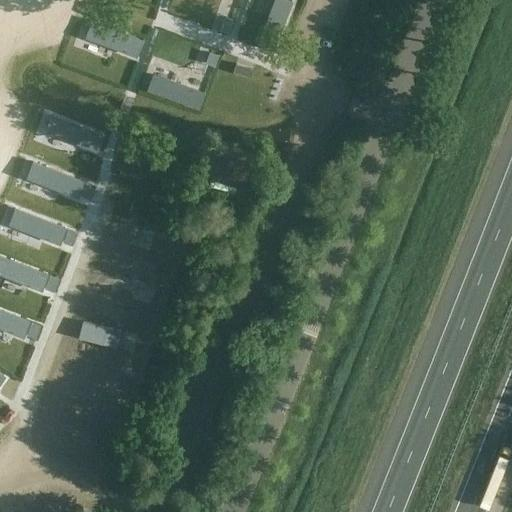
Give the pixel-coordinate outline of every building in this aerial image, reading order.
[(287,0),(267,0),(253,40),(270,47),(287,0)] [(90,19),(83,36),(135,57),(142,40),(90,19)] [(235,63),(232,72),(249,78),(252,68),(235,63)] [(153,74),(146,91),(198,112),(204,95),(153,74)] [(51,115),(44,132),(97,152),(104,134),(51,115)] [(0,135),(0,157),(17,159),(20,138),(0,135)] [(53,160),(56,149),(40,145),(37,156),(53,160)] [(32,159),(25,177),(77,197),(84,180),(32,159)] [(94,185),(85,181),(81,194),(90,197),(94,185)] [(14,205),(7,223),(59,243),(66,226),(14,205)] [(76,232),(67,229),(63,240),(71,244),(76,232)] [(0,254),(0,274),(41,290),(48,273),(0,254)] [(59,279),(49,275),(45,286),(54,290),(59,279)] [(0,310),(0,330),(24,340),(31,323),(0,310)] [(39,326),(32,323),(27,334),(35,337),(39,326)] [(13,388),(4,408),(28,419),(37,398),(13,388)] [(52,409),(42,427),(62,438),(71,420),(52,409)] [(4,421),(2,431),(22,436),(24,427),(4,421)]
